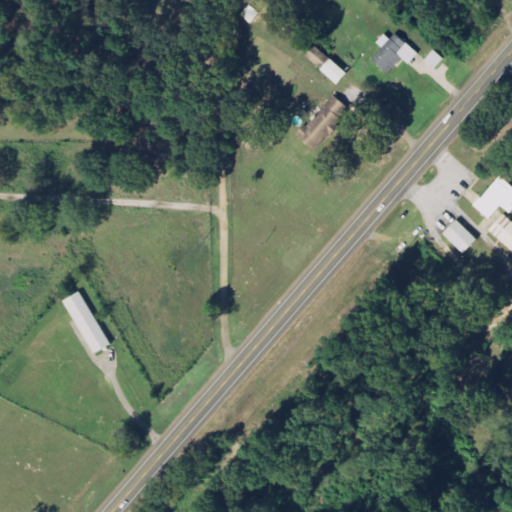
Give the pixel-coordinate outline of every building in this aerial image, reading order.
[(413,65),(422,54),(397,31),(384,45),(386,48),(376,59),(392,74),(406,59),(413,65)] [(333,58),(319,46),(311,57),(325,69),(333,58)] [(326,71),(343,86),(353,75),(337,60),(326,71)] [(337,128),(354,108),(339,95),(302,136),(320,152),(339,130),(337,128)] [(511,182),(505,176),(479,208),(495,221),(506,208),(511,212),(511,182)] [(511,247),(511,216),(509,214),(494,230),(511,247)] [(448,234),(470,255),(483,240),(461,219),(448,234)] [(116,345),(84,293),(67,303),(99,355),(116,345)]
